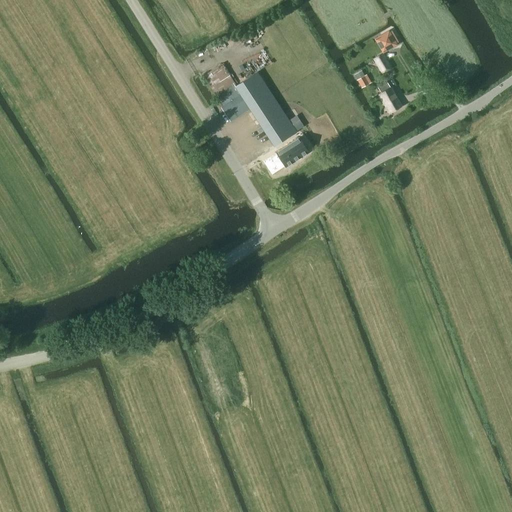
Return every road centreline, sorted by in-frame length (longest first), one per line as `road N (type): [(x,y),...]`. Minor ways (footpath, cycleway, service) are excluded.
road 1 (tertiary): [(0,366),(108,335),(274,230)]
road 2 (tertiary): [(274,230),(511,79)]
road 3 (unclassified): [(274,230),(129,0)]
road 4 (track): [(257,511),(172,298)]
road 5 (track): [(20,362),(79,511)]
